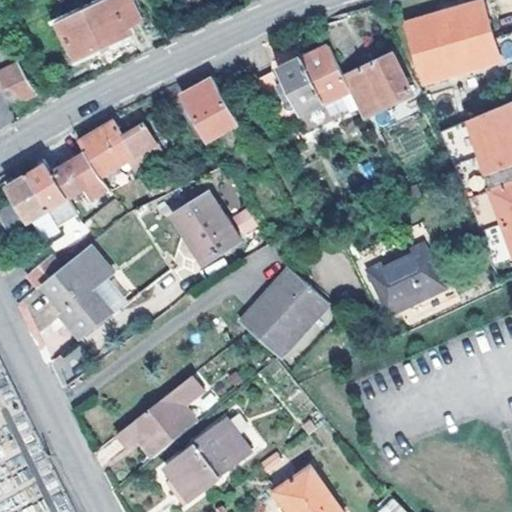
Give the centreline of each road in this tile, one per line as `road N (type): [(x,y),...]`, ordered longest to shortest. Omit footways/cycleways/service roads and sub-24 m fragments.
road 1 (secondary): [(0,153),(66,111),(315,0)]
road 2 (residential): [(0,299),(100,511)]
